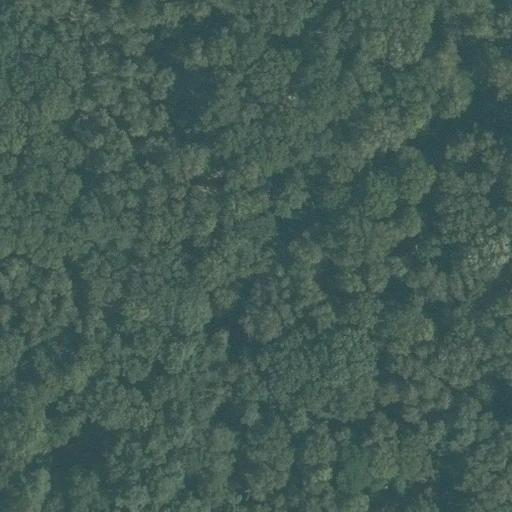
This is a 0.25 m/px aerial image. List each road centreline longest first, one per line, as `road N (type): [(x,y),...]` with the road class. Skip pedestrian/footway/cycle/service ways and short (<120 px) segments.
road 1 (track): [(409,0),(209,178),(116,290)]
road 2 (track): [(453,511),(116,290)]
road 3 (track): [(116,290),(0,394)]
road 4 (track): [(116,290),(0,212)]
